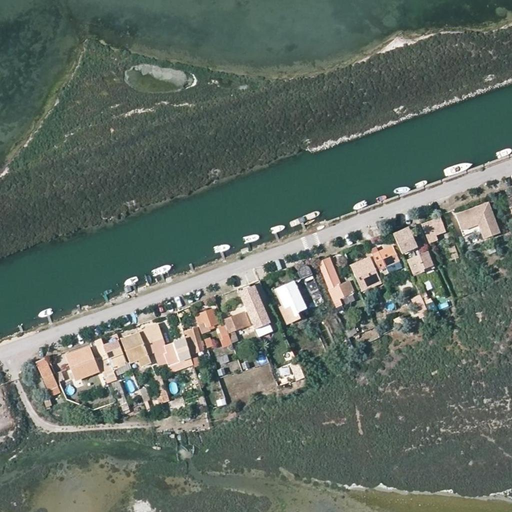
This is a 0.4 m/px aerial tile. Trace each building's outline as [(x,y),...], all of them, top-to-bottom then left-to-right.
[(455,215),(459,226),(476,220),(478,224),(483,239),(500,233),(488,202),(455,215)] [(445,231),(440,218),(421,224),(429,243),(432,241),(431,237),(445,231)] [(459,226),(461,230),(478,224),(476,220),(459,226)] [(419,247),(410,227),(394,234),(402,254),(419,247)] [(392,246),(373,254),(380,269),(399,261),(392,246)] [(450,254),(452,260),(459,257),(454,246),(450,249),(452,253),(450,254)] [(428,251),(408,259),(414,273),(420,271),(421,273),(426,271),(425,269),(434,264),(428,251)] [(342,285),(330,258),(326,260),(338,287),(342,285)] [(368,258),(350,266),(362,292),(375,286),(371,279),(377,276),(368,258)] [(336,302),(356,293),(351,281),(342,285),(338,287),(326,260),(319,263),(332,294),(336,302)] [(318,305),(325,302),(320,291),(315,281),(312,274),(310,269),(309,268),(308,266),(305,265),(300,266),(298,270),(298,272),(299,274),(301,279),(294,282),(307,310),(318,305)] [(309,313),(307,310),(294,282),(291,284),(276,291),(283,306),(285,309),(281,311),(287,323),(309,313)] [(272,322),(256,285),(240,292),(256,329),(272,322)] [(421,294),(411,298),(419,318),(429,315),(421,294)] [(212,310),(201,314),(201,316),(196,317),(199,326),(203,324),(205,328),(210,326),(217,324),(214,315),(212,310)] [(248,325),(244,314),(228,319),(224,320),(226,324),(229,332),(248,325)] [(148,330),(141,332),(150,354),(155,352),(160,365),(168,362),(171,371),(195,362),(192,354),(186,337),(182,338),(166,345),(157,324),(147,328),(148,330)] [(232,340),(229,332),(226,324),(219,327),(221,331),(224,340),(225,342),(232,340)] [(186,337),(192,354),(204,350),(197,327),(184,331),(186,337)] [(150,354),(141,332),(122,340),(131,363),(138,360),(141,368),(152,363),(149,355),(150,354)] [(113,371),(111,365),(125,360),(118,340),(105,345),(102,338),(95,341),(102,357),(98,358),(107,379),(115,376),(113,371)] [(99,372),(89,348),(67,356),(74,374),(86,369),(88,376),(99,372)] [(259,365),(267,362),(264,354),(255,357),(259,365)] [(45,360),(37,363),(46,383),(54,380),(45,360)] [(111,365),(113,371),(127,366),(125,360),(111,365)] [(74,374),(76,380),(88,376),(86,369),(74,374)] [(277,386),(289,384),(288,377),(276,379),(277,386)] [(46,383),(48,389),(56,385),(54,380),(46,383)] [(145,402),(149,401),(144,389),(144,388),(140,390),(145,402)]
